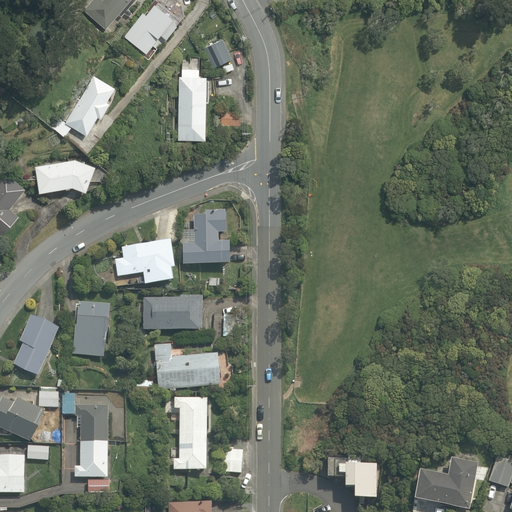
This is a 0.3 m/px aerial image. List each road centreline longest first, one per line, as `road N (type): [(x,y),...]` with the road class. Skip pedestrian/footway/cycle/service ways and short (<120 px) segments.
road 1 (tertiary): [(269,480),(268,158)]
road 2 (residential): [(268,158),(41,259),(0,307)]
road 3 (tertiary): [(268,158),(266,49),(244,0)]
